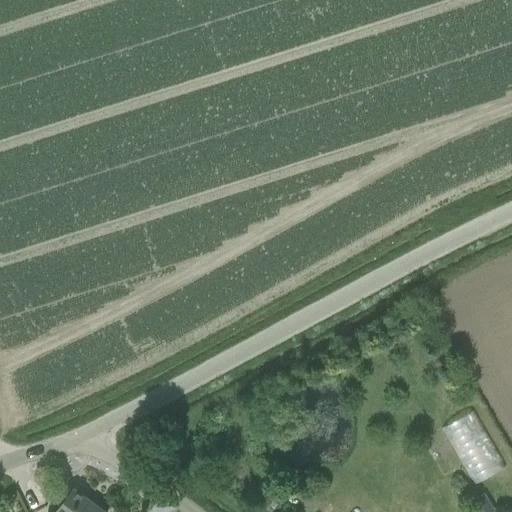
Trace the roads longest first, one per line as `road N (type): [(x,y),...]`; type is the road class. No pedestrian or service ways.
road 1 (unclassified): [(85,434),(511,212)]
road 2 (unclassified): [(188,511),(85,434)]
